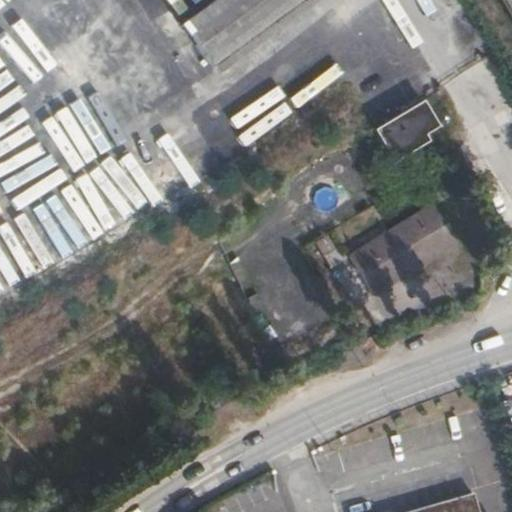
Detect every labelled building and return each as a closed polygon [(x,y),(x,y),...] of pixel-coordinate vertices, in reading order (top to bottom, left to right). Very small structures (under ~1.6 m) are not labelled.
[(210,0),(178,23),(210,66),(300,0),(210,0)] [(511,0),(498,0),(511,23),(511,0)] [(422,100),(373,129),(392,162),(428,141),(424,134),(438,126),(422,100)] [(433,171),(421,178),(436,204),(449,196),(433,171)] [(431,205),(347,255),(370,294),(454,244),(431,205)] [(326,236),(314,243),(330,268),(342,260),(326,236)] [(477,511),(472,493),(406,511),(477,511)]
